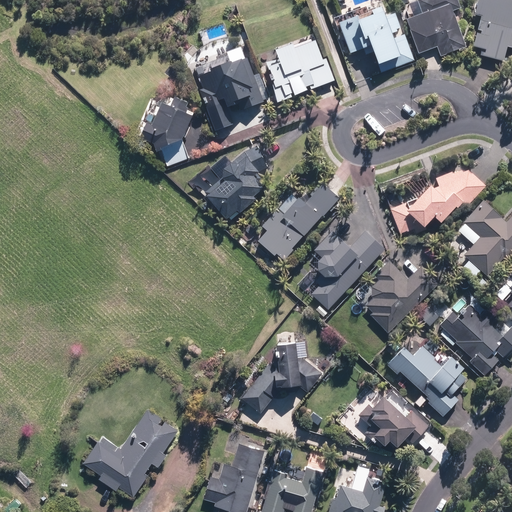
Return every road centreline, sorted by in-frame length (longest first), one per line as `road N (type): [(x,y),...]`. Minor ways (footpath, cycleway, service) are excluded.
road 1 (residential): [(485,120),(368,156),(348,144),(345,127),(354,114)]
road 2 (residential): [(354,114),(442,87),(485,120)]
road 3 (residential): [(426,511),(511,406)]
